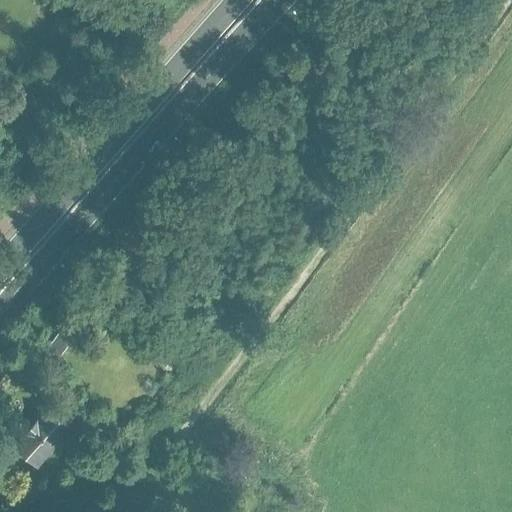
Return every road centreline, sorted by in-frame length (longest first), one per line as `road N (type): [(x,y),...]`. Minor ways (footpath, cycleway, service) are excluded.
road 1 (primary): [(0,312),(279,0)]
road 2 (primary): [(238,0),(0,267)]
road 3 (track): [(44,511),(114,498),(173,511)]
